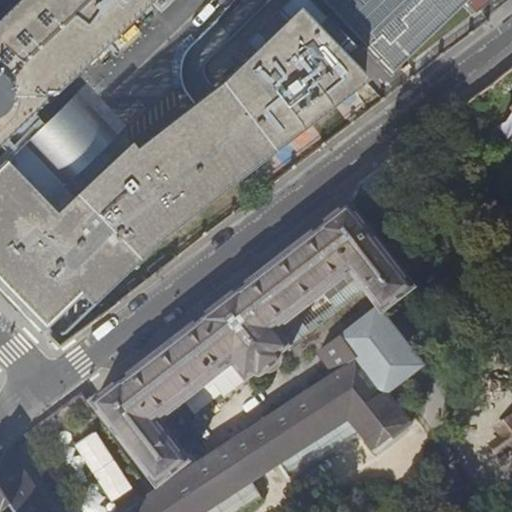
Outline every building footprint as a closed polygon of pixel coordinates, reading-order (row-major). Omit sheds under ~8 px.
[(51,96),(150,0),(20,0),(10,9),(0,19),(0,53),(40,95),(51,96)] [(318,0),(392,76),(466,5),(475,14),(491,3),(487,0),(318,0)] [(0,162),(0,291),(37,330),(76,295),(85,305),(56,334),(59,337),(155,243),(364,83),(294,9),(212,87),(132,151),(125,145),(64,203),(59,198),(55,193),(125,126),(84,84),(0,162)] [(0,144),(40,106),(40,95),(0,53),(0,144)] [(511,79),(508,73),(494,84),(504,96),(511,90),(511,79)] [(467,105),(441,125),(451,138),(477,118),(467,105)] [(424,138),(362,185),(373,199),(406,174),(401,169),(404,166),(405,167),(431,148),(424,138)] [(108,390),(95,400),(162,484),(194,459),(163,418),(186,401),(238,361),(250,377),(251,377),(260,370),(261,371),(262,372),(264,372),(266,372),(285,358),(286,356),(287,354),(287,353),(285,351),(294,345),(281,328),(356,270),(370,287),(389,309),(420,284),(409,272),(387,244),(353,201),(343,209),(225,300),(108,390)] [(396,238),(387,244),(409,272),(418,265),(396,238)] [(356,270),(281,328),(294,345),(370,287),(356,270)] [(122,511),(205,511),(351,417),(377,451),(412,424),(387,393),(424,365),(386,311),(379,311),(321,356),(325,361),(306,370),(318,389),(164,486),(122,511)] [(238,361),(186,401),(197,416),(250,377),(238,361)] [(511,415),(502,424),(509,431),(497,441),(502,446),(505,450),(511,444),(511,415)] [(111,500),(133,487),(96,429),(74,443),(111,500)] [(52,511),(10,447),(3,452),(0,454),(0,503),(5,511),(13,506),(16,511),(52,511)]
